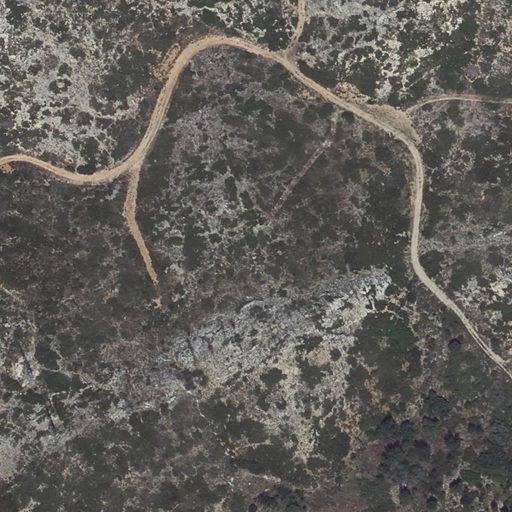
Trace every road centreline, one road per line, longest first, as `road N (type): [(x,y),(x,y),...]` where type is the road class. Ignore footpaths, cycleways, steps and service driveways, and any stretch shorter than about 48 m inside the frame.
road 1 (track): [(302,0),(297,33),(280,60),(236,41),(190,47),(167,81),(143,148),(114,175),(86,179),(40,162),(0,162)]
road 2 (track): [(280,60),(420,155),(416,273),(511,377)]
